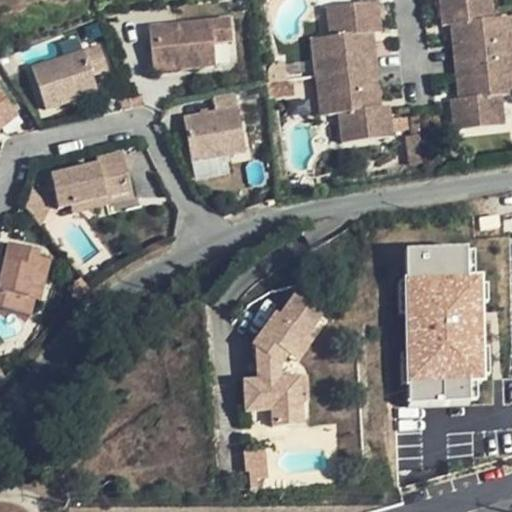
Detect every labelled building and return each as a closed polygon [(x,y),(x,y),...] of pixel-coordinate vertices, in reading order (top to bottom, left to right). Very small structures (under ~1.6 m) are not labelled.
[(511,40),(506,41),(503,19),(493,20),(490,0),(439,0),(443,27),(450,26),(451,26),(455,25),(456,32),(452,33),(455,63),(511,57),(511,40)] [(377,3),(361,5),(327,9),(330,38),(321,39),(323,60),(315,61),(317,78),(377,72),(374,41),(370,42),(369,35),(374,34),(381,34),(378,3),(377,3)] [(511,21),(511,18),(503,19),(506,41),(511,40),(511,21)] [(190,66),(190,70),(216,67),(214,44),(232,42),(231,19),(149,27),(152,65),(176,63),(176,71),(184,70),(184,67),(190,66)] [(323,60),(321,39),(313,40),(315,61),(323,60)] [(72,101),(83,97),(98,93),(92,75),(108,70),(101,46),(32,68),(45,109),(72,101)] [(511,74),(511,57),(455,63),(458,94),(463,93),(463,99),(459,100),(451,101),(454,132),(505,126),(502,97),(511,96),(509,75),(511,74)] [(176,63),(152,65),(153,74),(176,71),(176,63)] [(380,102),(377,72),(317,78),(318,95),(327,94),(329,116),(340,114),(342,144),(394,138),(390,108),(381,109),(377,110),(376,102),(380,102)] [(291,97),(289,81),(264,84),(265,100),(291,97)] [(0,128),(1,129),(18,116),(0,92),(0,128)] [(327,94),(318,95),(320,116),(329,116),(327,94)] [(216,114),(184,119),(191,163),(246,153),(238,109),(235,95),(213,99),(216,114)] [(83,97),(72,101),(74,107),(85,103),(83,97)] [(143,97),(128,99),(131,108),(136,107),(143,106),(143,97)] [(143,138),(135,142),(140,152),(148,148),(143,138)] [(181,148),(174,151),(179,162),(185,159),(181,148)] [(105,188),(130,183),(123,154),(96,160),(98,167),(51,177),(58,210),(71,206),(107,198),(105,188)] [(134,200),(130,183),(105,188),(107,198),(71,206),(73,214),(134,200)] [(24,211),(16,218),(22,226),(30,219),(24,211)] [(28,299),(38,258),(40,251),(9,244),(5,263),(1,276),(0,276),(0,309),(22,315),(26,298),(28,299)] [(469,245),(408,247),(409,274),(403,275),(406,383),(411,383),(412,403),(481,401),(481,381),(488,380),(484,273),(477,273),(477,250),(469,250),(469,245)] [(51,261),(38,258),(28,299),(35,301),(40,303),(51,261)] [(35,301),(28,299),(26,298),(22,315),(31,317),(35,301)] [(257,352),(260,383),(280,382),(279,366),(286,357),(302,337),(306,340),(321,321),(296,301),(281,321),(277,318),(253,349),(257,352)] [(306,340),(302,337),(286,357),(298,367),(314,346),(306,340)] [(312,379),(302,380),(305,410),(315,410),(312,379)] [(305,410),(302,380),(280,382),(260,383),(245,385),(248,414),(274,412),(275,430),(306,428),(305,410)]
